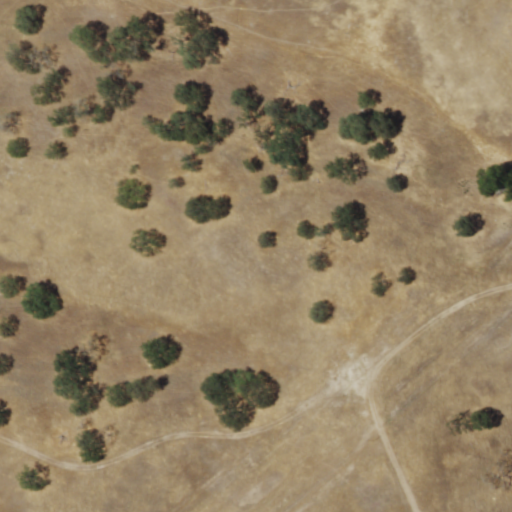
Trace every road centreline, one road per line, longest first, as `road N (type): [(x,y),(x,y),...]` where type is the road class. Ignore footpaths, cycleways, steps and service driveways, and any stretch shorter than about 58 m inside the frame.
road 1 (track): [(0,440),(86,471),(181,436),(267,431),(335,390),(377,380)]
road 2 (track): [(418,511),(377,421),(377,380),(406,344),(459,306),(511,287)]
